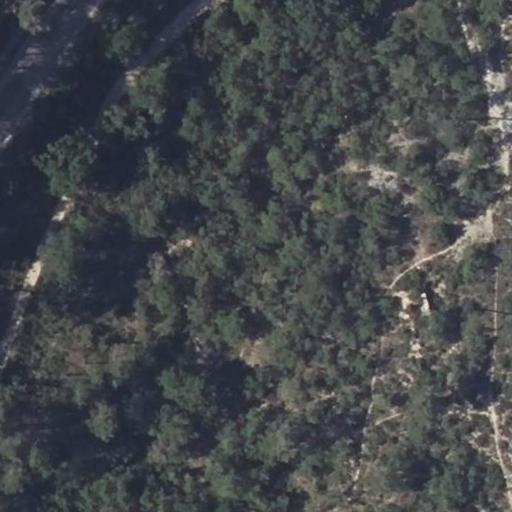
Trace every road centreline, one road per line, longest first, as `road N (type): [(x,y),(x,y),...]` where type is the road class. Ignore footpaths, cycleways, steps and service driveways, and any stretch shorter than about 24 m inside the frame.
road 1 (track): [(209,0),(124,82),(64,202),(0,369)]
road 2 (secondary): [(77,0),(44,40),(0,121)]
